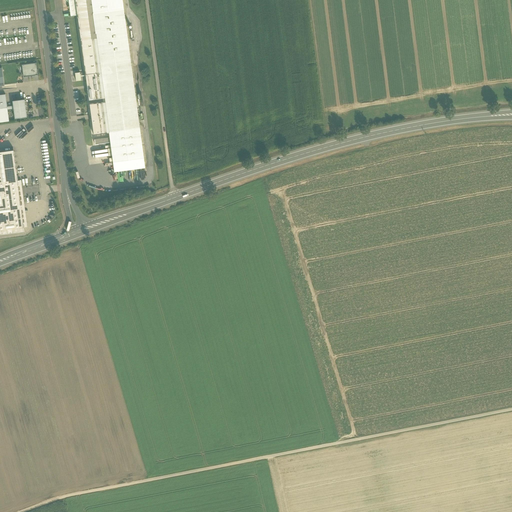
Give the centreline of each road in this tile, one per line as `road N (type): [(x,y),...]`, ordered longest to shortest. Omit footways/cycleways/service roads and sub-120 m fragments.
road 1 (track): [(21,511),(60,497),(511,409)]
road 2 (secondary): [(78,231),(316,149),(511,114)]
road 3 (unclassified): [(40,0),(78,231)]
road 4 (track): [(148,0),(173,198)]
